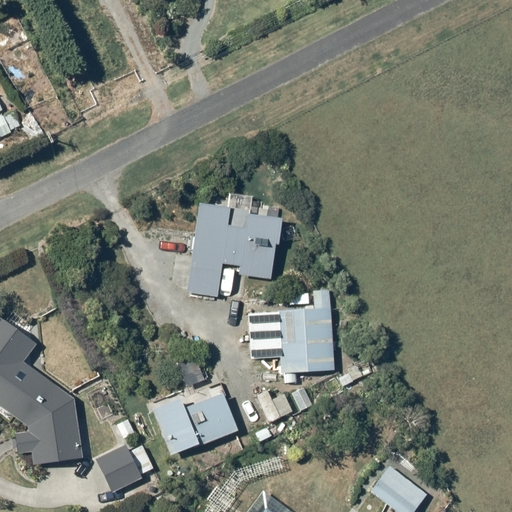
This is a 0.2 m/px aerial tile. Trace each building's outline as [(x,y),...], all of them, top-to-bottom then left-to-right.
[(0,139),(23,128),(15,111),(1,118),(0,115),(0,139)] [(255,198),(231,193),(211,189),(208,205),(202,204),(186,292),(218,297),(224,264),(242,267),(241,274),(272,280),(283,220),(252,215),(255,198)] [(315,308),(293,309),(247,312),(250,360),(282,357),(283,374),(335,371),(330,290),(314,291),(315,308)] [(37,345),(0,317),(0,407),(28,428),(25,433),(17,435),(19,455),(33,453),(34,466),(82,460),(76,411),(76,400),(24,363),(37,345)] [(240,432),(226,393),(187,407),(184,400),(155,410),(171,456),(240,432)] [(143,479),(128,447),(99,460),(114,493),(143,479)] [(414,511),(428,495),(390,466),(370,492),(396,511),(414,511)] [(290,511),(262,493),(256,502),(248,511),(290,511)]
